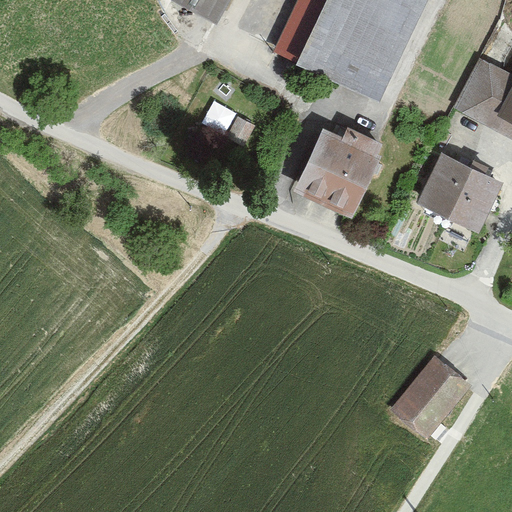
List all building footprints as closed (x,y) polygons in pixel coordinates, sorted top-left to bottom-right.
[(427,0),(199,0),(381,91),(427,0)] [(511,63),(479,48),(450,107),(511,137),(511,63)] [(222,141),(237,109),(212,97),(197,129),(222,141)] [(246,143),(256,123),(238,113),(227,133),(246,143)] [(383,148),(326,121),(297,183),(354,209),(383,148)] [(502,178),(443,149),(419,198),(478,227),(502,178)] [(462,384),(430,356),(390,402),(422,429),(462,384)]
